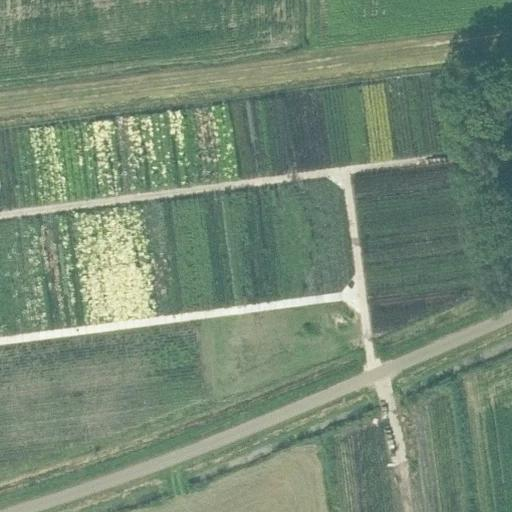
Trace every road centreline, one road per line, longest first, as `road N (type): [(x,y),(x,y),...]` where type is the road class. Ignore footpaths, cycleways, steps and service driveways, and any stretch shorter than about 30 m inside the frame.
road 1 (unknown): [(389,368),(356,151),(0,194)]
road 2 (unclassified): [(5,511),(166,462),(511,316)]
